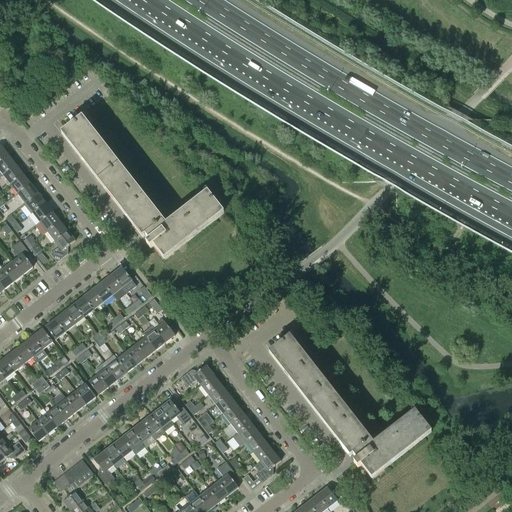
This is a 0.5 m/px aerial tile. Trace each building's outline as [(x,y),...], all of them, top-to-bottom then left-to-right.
[(224,215),(209,195),(206,197),(205,196),(166,226),(85,121),(83,123),(81,120),(62,135),(143,239),(145,237),(149,242),(150,242),(146,245),(150,250),(153,247),(164,261),(224,215)] [(0,162),(8,156),(1,147),(0,147),(0,162)] [(8,156),(0,162),(0,172),(3,176),(16,166),(8,156)] [(16,166),(3,176),(10,185),(23,175),(16,166)] [(23,175),(10,185),(17,195),(31,185),(23,175)] [(31,185),(17,195),(25,204),(38,194),(31,185)] [(38,194),(25,204),(32,214),(45,204),(38,194)] [(45,204),(32,214),(39,223),(53,213),(45,204)] [(53,213),(39,223),(47,233),(60,222),(53,213)] [(9,223),(13,229),(18,225),(14,220),(9,223)] [(60,222),(47,233),(54,242),(67,232),(60,222)] [(22,230),(18,225),(13,229),(17,234),(22,230)] [(12,232),(7,226),(2,229),(7,236),(12,232)] [(75,242),(67,232),(54,242),(59,248),(50,255),(57,264),(68,255),(64,250),(75,242)] [(24,242),(28,248),(33,244),(29,239),(24,242)] [(18,258),(12,263),(22,277),(33,269),(24,258),(29,254),(20,243),(12,250),(18,258)] [(33,244),(28,248),(35,258),(41,252),(34,243),(33,244)] [(3,271),(13,284),(22,277),(12,263),(3,271)] [(112,276),(122,289),(132,282),(121,268),(112,276)] [(0,272),(0,286),(3,291),(13,284),(3,271),(0,272)] [(102,283),(113,296),(122,289),(112,276),(102,283)] [(93,290),(103,304),(113,296),(102,283),(93,290)] [(152,297),(144,287),(139,291),(147,301),(152,297)] [(83,298),(94,311),(103,304),(93,290),(83,298)] [(74,305),(84,319),(94,311),(83,298),(74,305)] [(134,304),(137,309),(143,305),(139,300),(134,304)] [(162,311),(154,300),(149,304),(157,314),(162,311)] [(129,308),(132,313),(137,309),(134,304),(129,308)] [(64,313),(75,326),(84,319),(74,305),(64,313)] [(148,312),(145,307),(139,311),(143,316),(148,312)] [(139,311),(134,316),(138,320),(143,316),(139,311)] [(55,320),(65,333),(75,326),(64,313),(55,320)] [(115,319),(119,324),(124,320),(120,315),(115,319)] [(110,323),(113,328),(119,324),(115,319),(110,323)] [(45,328),(56,341),(65,333),(55,320),(45,328)] [(161,326),(155,331),(165,344),(175,337),(161,320),(158,322),(161,326)] [(120,326),(124,331),(129,327),(126,322),(120,326)] [(120,326),(115,330),(119,335),(124,331),(120,326)] [(142,334),(145,338),(156,352),(165,344),(155,331),(152,327),(142,334)] [(33,337),(43,351),(53,343),(42,330),(33,337)] [(101,340),(106,336),(102,331),(97,335),(101,340)] [(92,339),(94,343),(95,344),(101,340),(97,335),(92,339)] [(101,340),(104,344),(110,340),(106,336),(101,340)] [(23,345),(34,358),(43,351),(33,337),(23,345)] [(142,353),(146,359),(156,352),(145,338),(136,346),(142,353)] [(372,480),(431,433),(416,414),(414,416),(412,414),(373,444),(292,340),(290,341),(288,339),(269,354),(350,458),(353,456),(356,461),(353,463),(358,468),(361,466),(372,480)] [(101,340),(95,344),(99,349),(104,344),(101,340)] [(81,353),(86,349),(82,344),(77,348),(81,353)] [(14,352),(24,365),(34,358),(23,345),(14,352)] [(126,353),(137,366),(146,359),(142,353),(136,346),(126,353)] [(75,357),(81,353),(77,348),(72,352),(75,357)] [(83,356),(86,360),(92,356),(88,351),(83,356)] [(4,360),(14,373),(24,365),(14,352),(4,360)] [(117,360),(127,374),(137,366),(126,353),(117,360)] [(83,356),(77,360),(81,364),(86,360),(83,356)] [(107,368),(118,381),(127,374),(117,360),(114,356),(104,364),(107,368)] [(0,362),(0,373),(5,380),(14,373),(4,360),(0,362)] [(55,366),(58,371),(64,366),(60,362),(55,366)] [(49,370),(53,375),(58,371),(55,366),(49,370)] [(201,387),(214,376),(206,367),(195,376),(191,371),(181,379),(187,388),(196,381),(201,387)] [(98,375),(108,389),(118,381),(107,368),(98,375)] [(60,373),(64,378),(69,374),(65,369),(60,373)] [(60,373),(55,377),(59,382),(64,378),(60,373)] [(88,383),(99,396),(108,389),(98,375),(88,383)] [(214,376),(201,387),(208,396),(221,386),(214,376)] [(41,387),(46,383),(42,378),(37,382),(41,387)] [(32,386),(34,390),(35,391),(41,387),(37,382),(32,386)] [(41,387),(44,391),(49,387),(46,383),(41,387)] [(47,395),(56,389),(53,385),(45,392),(47,395)] [(96,398),(85,385),(76,393),(86,406),(96,398)] [(221,386),(208,396),(215,406),(228,395),(221,386)] [(41,387),(35,391),(39,395),(44,391),(41,387)] [(17,395),(20,400),(26,396),(22,391),(17,395)] [(86,406),(76,393),(66,400),(77,413),(86,406)] [(15,404),(20,400),(17,395),(12,399),(15,404)] [(228,395),(215,406),(223,415),(236,405),(228,395)] [(22,403),(26,408),(31,403),(28,399),(22,403)] [(77,413),(66,400),(57,407),(67,421),(77,413)] [(160,409),(170,422),(176,418),(183,426),(192,420),(183,409),(178,413),(170,402),(160,409)] [(189,411),(194,407),(190,402),(185,406),(189,411)] [(22,403),(17,407),(21,411),(26,408),(22,403)] [(236,405),(223,415),(230,425),(243,414),(236,405)] [(67,421),(57,407),(47,415),(57,428),(67,421)] [(198,413),(194,407),(189,411),(193,417),(198,413)] [(174,427),(170,422),(160,409),(151,417),(161,430),(164,434),(174,427)] [(243,414),(230,425),(238,434),(251,424),(243,414)] [(16,420),(13,415),(8,419),(12,424),(16,420)] [(57,428),(47,415),(37,422),(48,436),(57,428)] [(141,424),(151,437),(161,430),(151,417),(141,424)] [(16,420),(12,424),(16,429),(21,426),(16,420)] [(205,421),(200,425),(204,430),(209,426),(205,421)] [(48,436),(37,422),(28,430),(38,443),(48,436)] [(132,431),(142,444),(151,437),(141,424),(132,431)] [(251,424),(238,434),(245,444),(258,433),(251,424)] [(213,432),(209,426),(204,430),(208,436),(213,432)] [(18,434),(22,440),(28,435),(24,430),(18,434)] [(122,439),(132,452),(142,444),(132,431),(122,439)] [(258,433),(245,444),(252,453),(266,443),(258,433)] [(204,437),(199,441),(202,445),(207,441),(204,437)] [(113,446),(123,459),(132,452),(122,439),(113,446)] [(219,450),(224,446),(220,440),(215,444),(219,450)] [(10,450),(5,444),(0,448),(0,464),(11,456),(14,461),(25,452),(19,443),(10,450)] [(266,443),(252,453),(260,463),(273,453),(266,443)] [(177,449),(181,453),(186,449),(182,445),(177,449)] [(103,454),(113,467),(123,459),(113,446),(103,454)] [(228,451),(224,446),(219,450),(223,455),(228,451)] [(180,454),(184,459),(189,455),(185,450),(180,454)] [(273,453),(260,463),(265,469),(256,476),(259,480),(262,484),(273,476),(269,471),(281,462),(273,453)] [(113,467),(103,454),(94,461),(102,472),(98,476),(106,487),(115,480),(108,471),(113,467)] [(175,458),(179,463),(184,459),(180,454),(175,458)] [(186,462),(189,466),(195,462),(191,457),(186,462)] [(233,468),(238,464),(234,459),(229,463),(233,468)] [(89,470),(82,461),(78,465),(85,474),(89,470)] [(193,469),(199,465),(196,461),(191,466),(193,469)] [(186,462),(181,466),(184,470),(189,466),(186,462)] [(224,479),(218,483),(228,496),(238,489),(230,478),(234,474),(226,463),(217,470),(224,479)] [(242,469),(238,464),(233,468),(237,474),(242,469)] [(85,474),(78,465),(73,468),(80,478),(85,474)] [(166,475),(171,471),(167,466),(162,470),(166,475)] [(68,472),(76,481),(80,478),(73,468),(68,472)] [(93,476),(89,470),(85,474),(80,478),(76,481),(71,485),(69,486),(74,491),(93,476)] [(157,474),(160,478),(161,479),(166,475),(162,470),(157,474)] [(166,475),(170,480),(175,476),(171,471),(166,475)] [(76,481),(68,472),(64,475),(71,485),(76,481)] [(71,485),(64,475),(59,479),(67,488),(69,486),(71,485)] [(166,475),(161,479),(164,484),(170,480),(166,475)] [(152,476),(142,484),(146,489),(156,481),(152,476)] [(67,488),(59,479),(54,483),(62,492),(67,488)] [(253,492),(262,484),(259,480),(253,484),(251,481),(247,484),(253,492)] [(219,504),(228,496),(218,483),(208,491),(219,504)] [(137,488),(141,493),(146,489),(142,484),(137,488)] [(147,491),(151,496),(157,491),(153,487),(147,491)] [(327,489),(317,497),(327,509),(337,502),(327,489)] [(147,491),(143,495),(146,500),(151,496),(147,491)] [(209,511),(219,504),(208,491),(199,498),(209,511)] [(63,503),(70,511),(71,511),(84,502),(76,492),(63,503)] [(313,511),(324,511),(327,509),(317,497),(308,504),(313,511)] [(194,511),(208,511),(209,511),(199,498),(190,506),(194,511)] [(71,511),(90,511),(91,511),(84,502),(71,511)]
